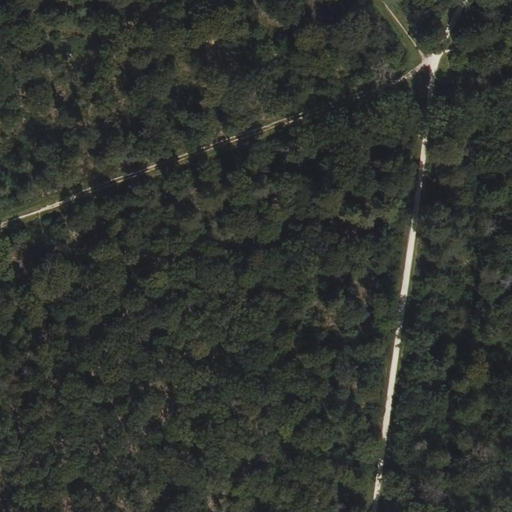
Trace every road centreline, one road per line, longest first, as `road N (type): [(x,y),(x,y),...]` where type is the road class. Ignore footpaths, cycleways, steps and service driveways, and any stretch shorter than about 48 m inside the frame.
road 1 (track): [(373,511),(430,60)]
road 2 (track): [(0,220),(395,81)]
